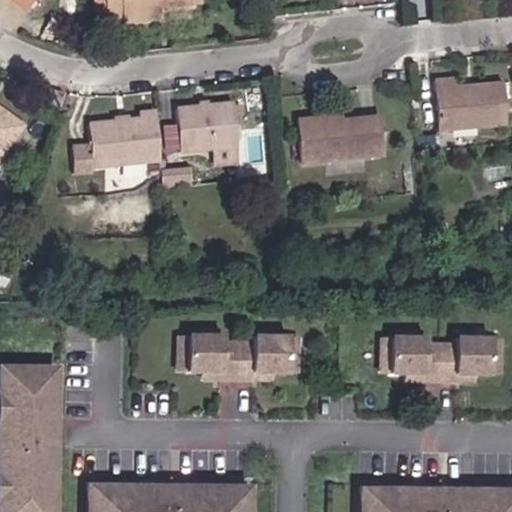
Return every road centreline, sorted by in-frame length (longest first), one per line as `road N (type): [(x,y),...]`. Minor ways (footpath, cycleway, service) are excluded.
road 1 (residential): [(281,54),(87,73),(41,63),(0,42)]
road 2 (residential): [(281,54),(324,74),(362,72),(398,42)]
road 3 (residential): [(398,42),(365,28),(316,30),(281,54)]
